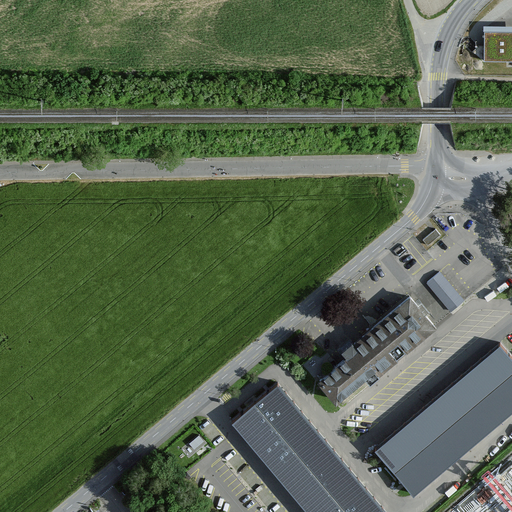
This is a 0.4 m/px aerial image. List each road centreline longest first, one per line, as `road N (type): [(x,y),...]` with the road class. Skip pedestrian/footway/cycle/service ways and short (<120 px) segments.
road 1 (tertiary): [(63,511),(413,217),(434,178)]
road 2 (residential): [(0,172),(436,165)]
road 3 (residential): [(434,178),(476,183),(511,265)]
